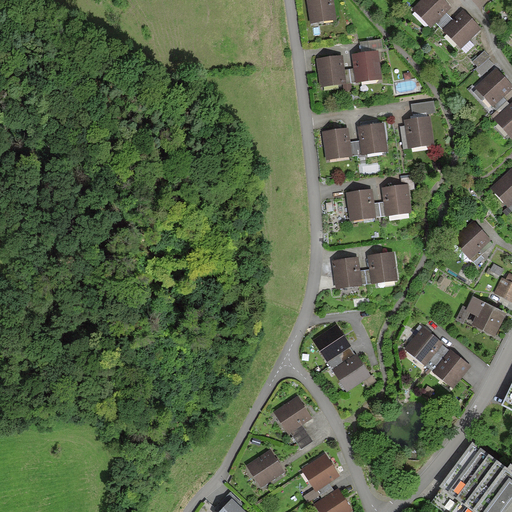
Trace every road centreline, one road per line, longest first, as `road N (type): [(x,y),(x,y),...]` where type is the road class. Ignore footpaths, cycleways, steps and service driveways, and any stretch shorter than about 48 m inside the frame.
road 1 (residential): [(284,361),(313,289),(317,254),(290,0)]
road 2 (residential): [(391,511),(485,393),(511,340)]
road 3 (residential): [(186,511),(224,469),(284,361)]
road 4 (residential): [(284,361),(317,390),(376,511)]
